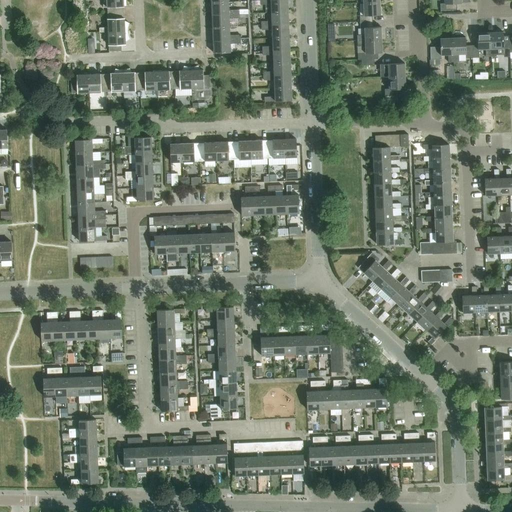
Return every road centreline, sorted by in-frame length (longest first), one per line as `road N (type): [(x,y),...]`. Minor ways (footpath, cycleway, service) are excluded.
road 1 (residential): [(461,510),(0,500)]
road 2 (unclassified): [(314,123),(63,122)]
road 3 (residential): [(137,286),(322,279)]
road 4 (residential): [(304,435),(242,438),(227,428),(149,424)]
road 5 (unclassified): [(322,279),(314,123)]
road 6 (unclassified): [(461,510),(457,419),(422,377)]
road 7 (unclassified): [(422,377),(322,279)]
road 8 (residential): [(149,424),(137,286)]
road 9 (residential): [(0,293),(137,286)]
road 10 (residential): [(134,249),(133,214),(229,209)]
road 11 (residential): [(428,126),(423,40),(411,0)]
road 12 (unclassified): [(314,123),(309,0)]
road 13 (residential): [(467,154),(472,276)]
